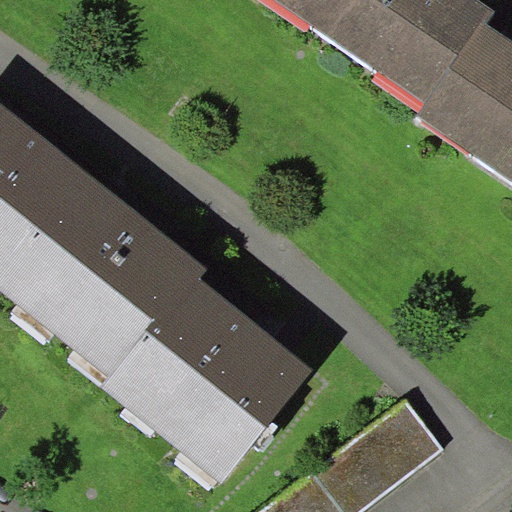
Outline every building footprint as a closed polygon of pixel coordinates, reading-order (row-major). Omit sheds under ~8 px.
[(277,0),(426,102),(482,19),(487,23),(495,11),(479,0),(277,0)] [(511,39),(487,23),(482,19),(426,102),(417,116),(511,180),(511,39)] [(0,289),(109,377),(150,325),(157,330),(199,278),(206,269),(172,242),(42,138),(0,103),(0,289)] [(261,327),(199,278),(157,330),(150,325),(109,377),(101,387),(221,483),(313,368),(261,327)] [(364,511),(446,451),(408,400),(260,511),(364,511)]
